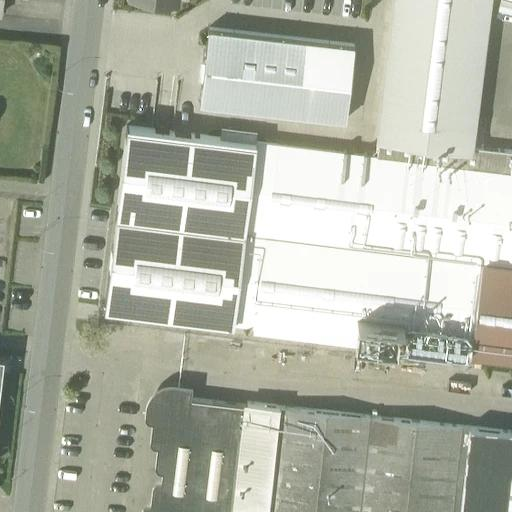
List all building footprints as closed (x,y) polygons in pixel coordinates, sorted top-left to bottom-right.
[(361,0),(210,0),(210,7),(208,29),(318,41),(315,61),(352,66),(354,46),(356,46),(361,0)] [(395,0),(379,138),(470,149),(470,146),(488,0),(395,0)] [(195,19),(187,18),(183,50),(205,53),(208,29),(210,7),(197,5),(195,19)] [(180,18),(170,17),(168,31),(178,32),(180,18)] [(318,41),(208,29),(205,53),(200,103),(346,120),(352,66),(315,61),(318,41)] [(200,115),(174,112),(172,133),(188,135),(188,137),(198,138),(200,115)] [(166,135),(131,131),(125,179),(145,182),(146,175),(158,177),(156,193),(181,195),(188,137),(188,135),(172,133),(166,133),(166,135)] [(470,149),(379,138),(376,158),(467,169),(470,149)] [(257,143),(235,323),(254,325),(255,325),(277,145),(257,143)] [(376,158),(277,145),(255,325),(254,325),(253,332),(354,345),(355,338),(454,350),(462,289),(481,292),(485,264),(496,172),(467,169),(376,158)] [(511,151),(470,146),(470,149),(467,169),(496,172),(511,174),(511,151)] [(511,174),(496,172),(485,264),(511,267),(511,174)] [(511,267),(485,264),(481,292),(462,289),(454,350),(511,357),(511,267)] [(236,511),(250,405),(181,397),(181,395),(180,392),(178,391),(172,390),(165,391),(158,395),(153,401),(151,408),(151,412),(152,415),(154,416),(158,417),(156,437),(157,440),(160,441),(163,441),(161,462),(162,465),(165,466),(168,466),(166,488),(162,488),(159,488),(157,491),(155,511),(151,510),(148,511),(147,511),(236,511)] [(511,511),(511,432),(281,407),(269,511),(511,511)]
